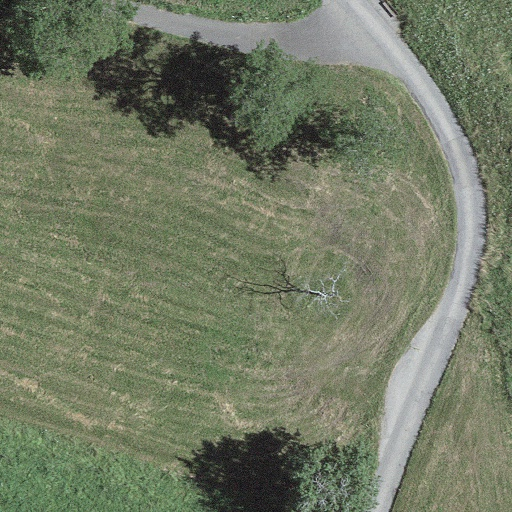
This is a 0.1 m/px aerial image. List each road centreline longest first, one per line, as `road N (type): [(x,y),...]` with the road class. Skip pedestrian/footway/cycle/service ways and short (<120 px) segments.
road 1 (unclassified): [(374,511),(450,313),(470,220),(462,168),(437,111),(349,0)]
road 2 (track): [(67,0),(278,43),(331,43),(375,25)]
